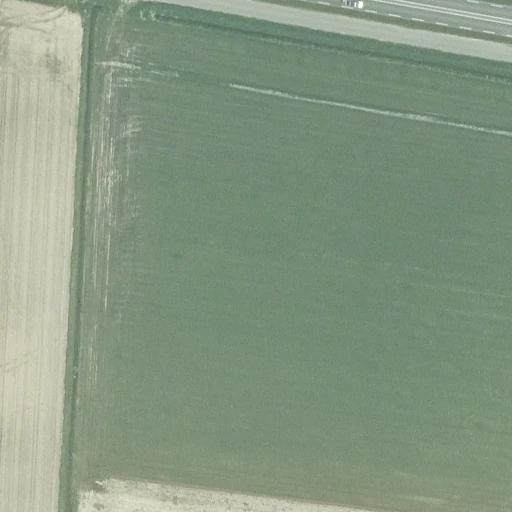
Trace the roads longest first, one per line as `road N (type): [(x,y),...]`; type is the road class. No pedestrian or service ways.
road 1 (unclassified): [(511,59),(172,0)]
road 2 (primary): [(511,26),(360,0)]
